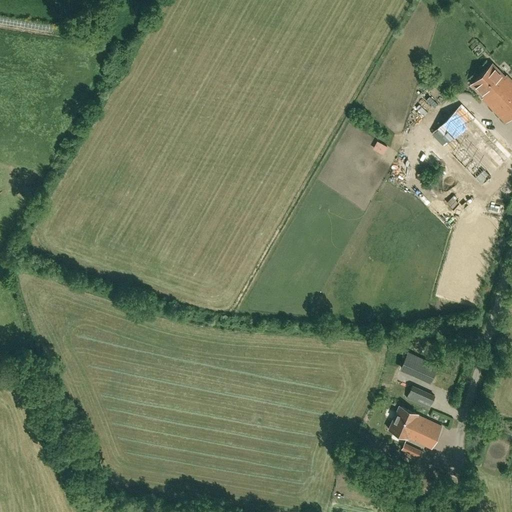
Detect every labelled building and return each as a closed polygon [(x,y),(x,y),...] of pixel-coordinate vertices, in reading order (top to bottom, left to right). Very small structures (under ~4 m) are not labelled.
[(505,122),(511,115),(511,80),(506,75),(505,76),(492,63),(470,84),(483,97),(482,98),(505,122)] [(428,132),(481,184),(511,152),(511,151),(459,100),(428,132)] [(407,353),(400,368),(429,381),(436,366),(407,353)] [(404,399),(429,406),(433,391),(408,385),(404,399)] [(399,405),(388,429),(407,438),(407,437),(415,441),(430,448),(435,440),(437,434),(441,426),(426,418),(417,415),(418,414),(399,405)] [(404,443),(401,449),(419,458),(422,451),(404,443)]
